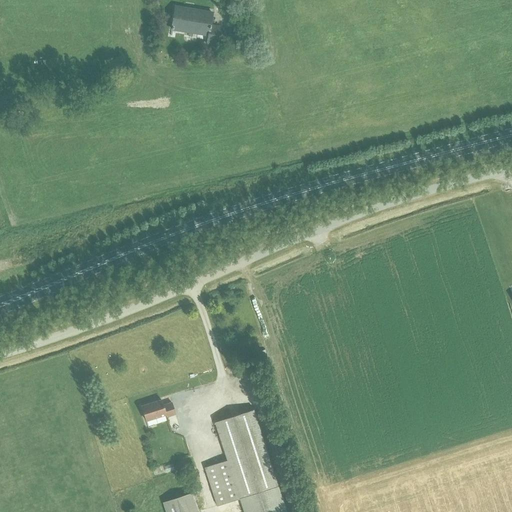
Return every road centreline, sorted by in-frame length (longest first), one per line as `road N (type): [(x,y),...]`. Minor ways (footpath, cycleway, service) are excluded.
road 1 (unclassified): [(0,356),(384,203),(511,169)]
road 2 (primary): [(511,134),(240,211),(0,304)]
